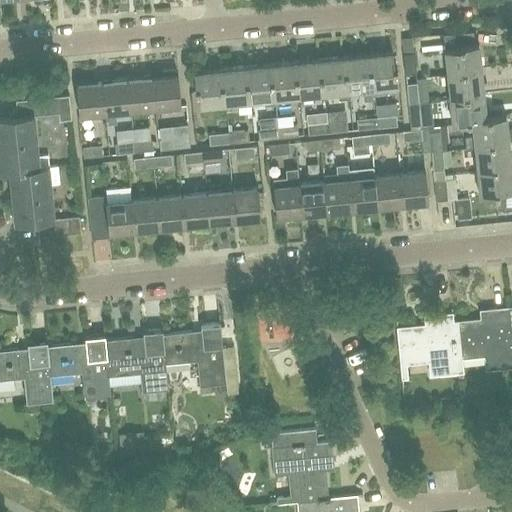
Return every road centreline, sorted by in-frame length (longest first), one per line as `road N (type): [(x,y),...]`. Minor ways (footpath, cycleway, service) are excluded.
road 1 (residential): [(508,0),(0,51)]
road 2 (residential): [(495,497),(429,506),(393,488),(321,339),(316,266)]
road 3 (residential): [(316,266),(21,296),(0,291)]
road 4 (residential): [(511,246),(316,266)]
